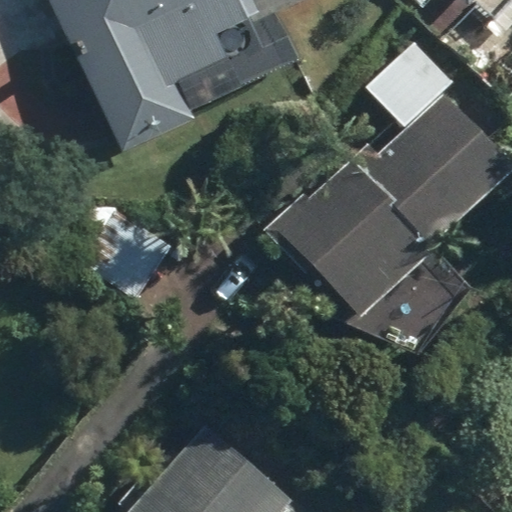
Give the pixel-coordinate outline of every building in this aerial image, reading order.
[(36,0),(94,141),(295,59),(272,4),(243,16),(235,0),(36,0)] [(307,0),(275,0),(282,12),(307,0)] [(511,6),(511,0),(408,0),(420,10),(428,0),(457,0),(492,30),(511,6)] [(252,231),(329,325),(410,259),(403,250),(498,173),(399,53),(357,87),(386,122),(252,231)] [(169,246),(111,202),(68,259),(126,303),(169,246)] [(252,304),(188,244),(141,293),(205,354),(252,304)] [(269,511),(281,500),(196,422),(112,511),(269,511)]
